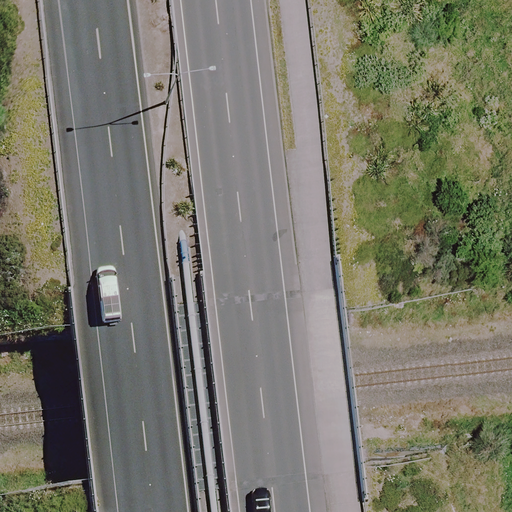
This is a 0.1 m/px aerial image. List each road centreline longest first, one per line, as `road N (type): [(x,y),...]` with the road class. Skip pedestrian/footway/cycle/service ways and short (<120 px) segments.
road 1 (primary): [(151,511),(91,0)]
road 2 (primary): [(215,0),(272,511)]
